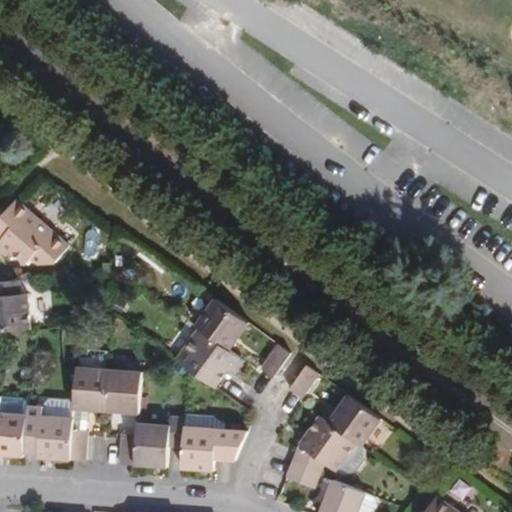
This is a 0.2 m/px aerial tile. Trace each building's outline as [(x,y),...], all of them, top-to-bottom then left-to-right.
[(78,248),(19,200),(0,222),(0,239),(3,242),(14,251),(31,265),(37,259),(46,266),(63,265),(78,248)] [(96,229),(96,242),(105,242),(106,228),(96,229)] [(0,250),(9,258),(14,251),(3,242),(0,247),(0,250)] [(0,328),(32,327),(35,327),(34,295),(24,295),(24,278),(0,279),(0,328)] [(174,344),(213,373),(225,355),(230,359),(240,345),(228,335),(249,308),(213,283),(193,310),(196,312),(174,344)] [(278,330),(260,353),(273,363),(291,339),(278,330)] [(289,374),(302,385),(320,360),(306,350),(289,374)] [(0,439),(17,441),(18,421),(33,423),(33,440),(65,444),(80,444),(79,420),(80,393),(134,397),(136,355),(103,353),(70,351),(68,403),(36,400),(36,389),(26,387),(20,387),(19,398),(0,397),(0,439)] [(288,464),(316,475),(321,462),(326,451),(354,466),(367,464),(372,455),(372,441),(361,432),(382,405),(349,382),(329,409),(321,404),(300,432),(293,451),(288,464)] [(0,397),(19,398),(20,387),(20,385),(0,384),(0,397)] [(162,432),(177,433),(176,455),(209,457),(210,445),(228,446),(240,417),(234,417),(226,416),(218,416),(217,406),(207,399),(181,397),(180,401),(163,400),(162,409),(133,408),(132,418),(116,417),(114,423),(113,448),(159,451),(162,432)] [(227,407),(226,416),(234,417),(235,408),(227,407)] [(336,469),(321,506),(336,511),(368,511),(369,511),(378,492),(375,487),(376,483),(336,469)] [(476,511),(438,485),(419,511),(476,511)] [(92,500),(91,508),(91,511),(99,511),(106,511),(107,502),(92,500)] [(217,511),(175,507),(117,503),(116,511),(217,511)]
